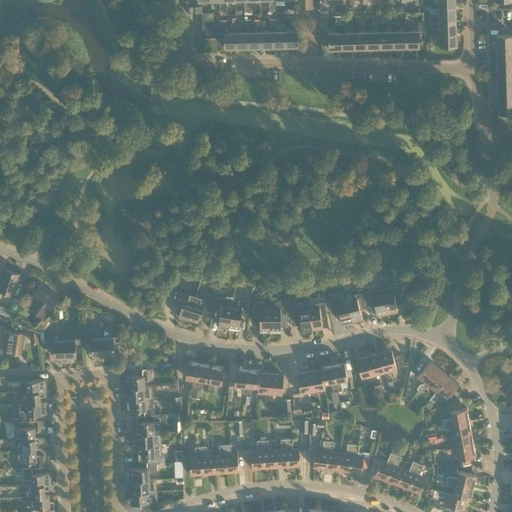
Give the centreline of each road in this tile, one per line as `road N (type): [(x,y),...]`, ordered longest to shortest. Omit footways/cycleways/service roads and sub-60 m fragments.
road 1 (unclassified): [(445,341),(395,331),(317,346),(229,348),(150,326),(0,250)]
road 2 (residential): [(62,511),(60,385),(64,378),(112,375),(119,511)]
road 3 (residential): [(401,511),(301,485),(174,511)]
road 4 (residential): [(445,341),(466,263),(493,205),(486,139)]
road 5 (residential): [(315,66),(192,61),(175,0)]
road 6 (residential): [(470,67),(315,66)]
road 7 (unclassified): [(492,511),(496,450),(473,367)]
